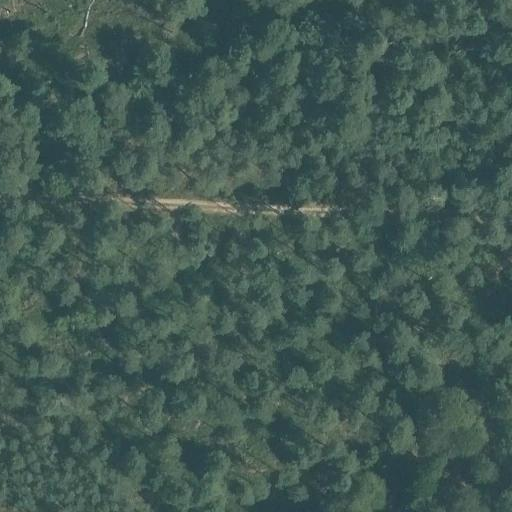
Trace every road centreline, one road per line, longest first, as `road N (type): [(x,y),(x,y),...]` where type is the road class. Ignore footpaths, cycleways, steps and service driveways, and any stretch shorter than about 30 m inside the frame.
road 1 (track): [(511,224),(0,205)]
road 2 (track): [(402,511),(511,413)]
